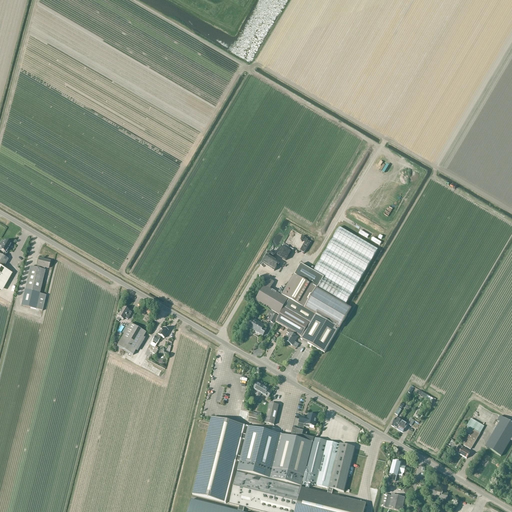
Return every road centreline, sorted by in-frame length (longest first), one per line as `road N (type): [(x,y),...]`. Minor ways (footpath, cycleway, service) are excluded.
road 1 (track): [(222,330),(122,269),(244,67),(261,66),(511,210)]
road 2 (unclassified): [(511,510),(0,212)]
road 3 (track): [(248,66),(380,148)]
road 4 (track): [(386,139),(317,253),(300,257)]
